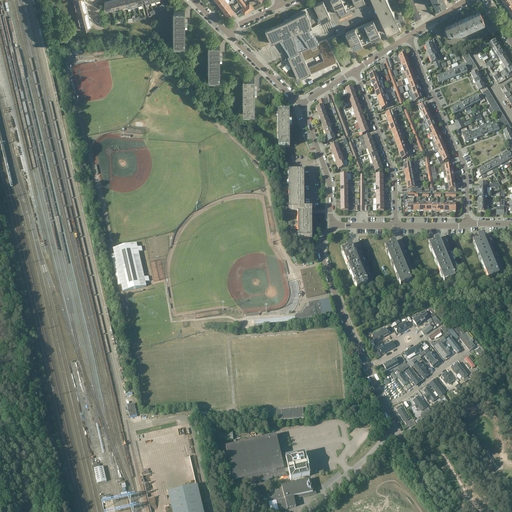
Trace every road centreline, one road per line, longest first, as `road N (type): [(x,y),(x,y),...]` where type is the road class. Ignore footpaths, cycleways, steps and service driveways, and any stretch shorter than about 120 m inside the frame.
road 1 (residential): [(467,219),(465,172),(409,34)]
road 2 (track): [(0,228),(36,383),(0,390)]
road 3 (unknown): [(125,425),(187,418),(213,511)]
road 4 (unclassified): [(368,369),(322,256),(333,225)]
road 5 (residential): [(395,217),(393,180),(355,69)]
road 6 (residential): [(333,225),(329,182),(300,105)]
